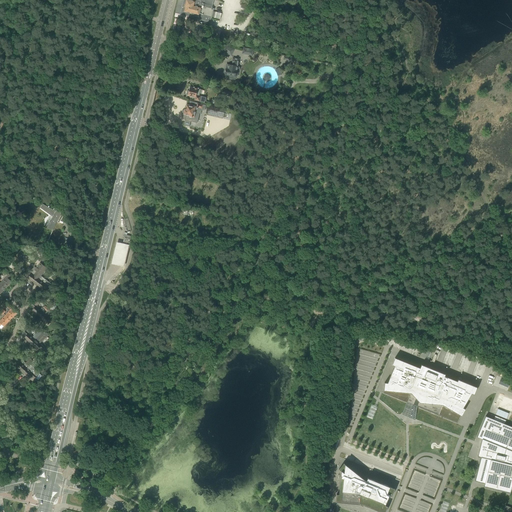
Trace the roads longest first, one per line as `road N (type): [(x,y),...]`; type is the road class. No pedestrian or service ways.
road 1 (secondary): [(55,456),(166,0)]
road 2 (track): [(258,296),(318,311),(413,318),(511,345)]
road 3 (track): [(344,312),(356,292),(394,266),(511,212)]
road 4 (track): [(384,19),(336,120),(348,183)]
road 5 (track): [(436,110),(511,263)]
road 6 (track): [(348,183),(378,226),(418,319)]
road 7 (track): [(348,183),(309,257),(258,296)]
road 8 (track): [(262,239),(125,207)]
road 9 (track): [(257,1),(384,19)]
road 10 (track): [(102,285),(227,309)]
